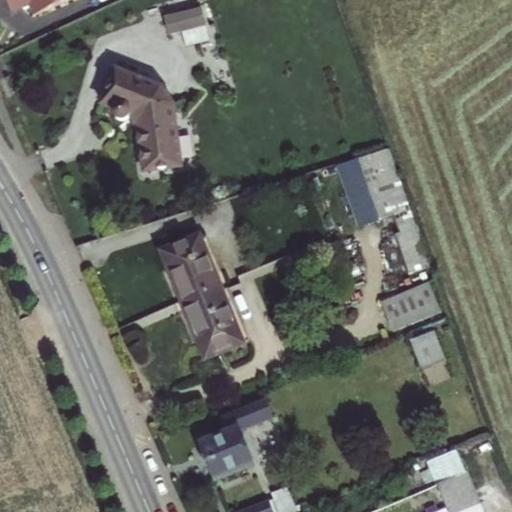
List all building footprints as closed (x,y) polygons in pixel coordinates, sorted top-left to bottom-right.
[(2,0),(9,14),(27,6),(32,17),(70,0),(2,0)] [(174,34),(187,33),(189,43),(214,40),(210,8),(172,12),(174,34)] [(347,34),(316,45),(357,159),(336,166),(359,231),(393,219),(399,235),(393,237),(407,276),(397,280),(403,295),(382,303),(393,334),(441,317),(430,285),(436,282),(347,34)] [(158,90),(115,72),(102,106),(113,111),(111,115),(113,120),(118,123),(123,123),(126,122),(129,118),(135,121),(142,175),(180,170),(170,104),(158,90)] [(204,239),(160,256),(203,362),(246,344),(204,239)] [(347,295),(326,286),(319,303),(340,311),(347,295)] [(433,335),(412,343),(423,373),(444,365),(433,335)] [(230,435),(201,447),(216,481),(253,466),(240,433),(272,420),(264,403),(224,420),(230,435)] [(425,414),(414,418),(418,428),(428,424),(425,414)] [(435,485),(436,488),(466,476),(456,452),(426,464),(429,470),(420,474),(425,489),(435,485)] [(468,511),(478,508),(466,476),(436,488),(445,511),(468,511)] [(274,501),(246,511),(295,511),(286,488),(272,494),(274,501)]
